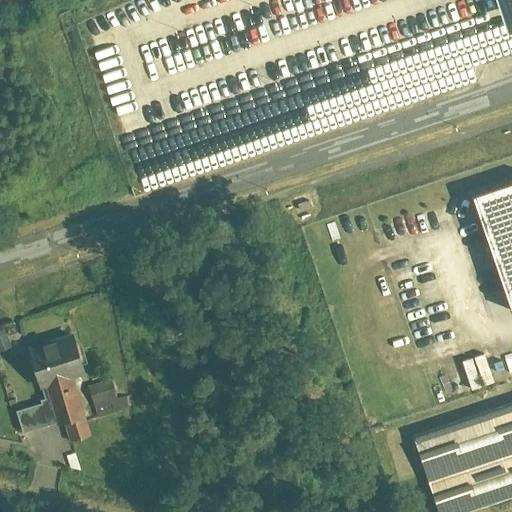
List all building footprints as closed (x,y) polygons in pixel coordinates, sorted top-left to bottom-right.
[(511,0),(500,0),(511,32),(511,31),(511,0)] [(511,186),(473,200),(511,313),(511,186)] [(4,324),(0,325),(0,350),(11,347),(4,324)] [(79,324),(18,341),(32,389),(42,386),(54,427),(64,424),(69,442),(91,436),(74,378),(94,373),(79,324)] [(493,354),(470,359),(477,388),(500,383),(493,354)] [(110,378),(86,385),(96,420),(120,413),(110,378)] [(38,400),(14,408),(22,433),(46,425),(38,400)] [(511,403),(413,437),(438,511),(478,511),(511,500),(511,403)]
